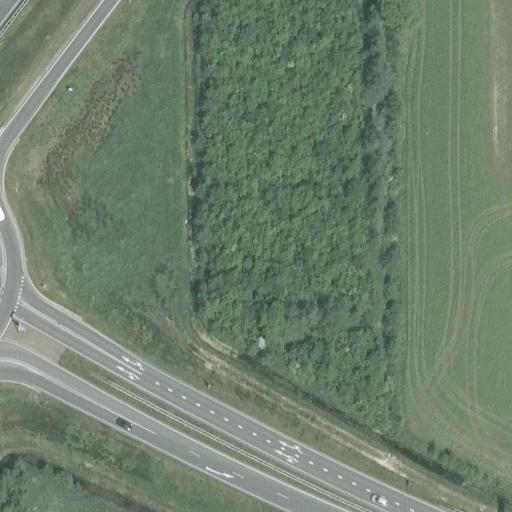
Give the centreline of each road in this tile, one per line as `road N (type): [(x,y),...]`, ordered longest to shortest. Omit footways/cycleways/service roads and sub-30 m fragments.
road 1 (primary): [(413,511),(143,376)]
road 2 (trunk): [(0,148),(109,0)]
road 3 (primary): [(155,434),(315,511)]
road 4 (primary): [(0,350),(155,434)]
road 5 (primary): [(0,370),(155,434)]
road 6 (primary): [(143,376),(14,282)]
road 7 (primary): [(143,376),(9,305)]
